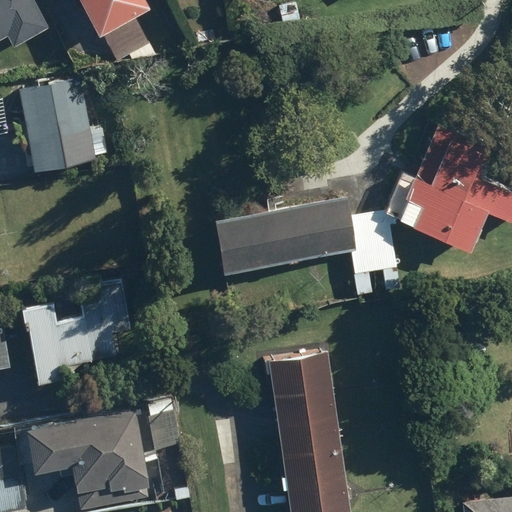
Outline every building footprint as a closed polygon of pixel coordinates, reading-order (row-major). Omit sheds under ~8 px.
[(26,0),(0,0),(0,38),(3,36),(8,45),(41,27),(26,0)] [(140,0),(67,0),(86,35),(143,5),(140,0)] [(78,71),(5,87),(23,170),(96,154),(78,71)] [(486,141),(421,114),(381,214),(461,246),(477,207),(508,220),(511,210),(511,182),(475,167),(486,141)] [(344,191),(209,218),(219,265),(345,240),(351,268),(386,261),(374,203),(347,208),(344,191)] [(74,300),(13,309),(25,384),(61,378),(58,364),(113,355),(108,327),(123,325),(116,280),(72,287),(74,300)] [(266,352),(288,511),(348,511),(325,344),(266,352)] [(173,397),(143,399),(147,447),(177,445),(173,397)] [(132,401),(18,422),(26,468),(65,461),(73,505),(148,491),(132,401)] [(0,505),(19,503),(11,444),(0,445),(0,505)] [(187,496),(180,453),(159,456),(166,500),(187,496)] [(511,511),(511,495),(466,501),(467,511),(511,511)]
